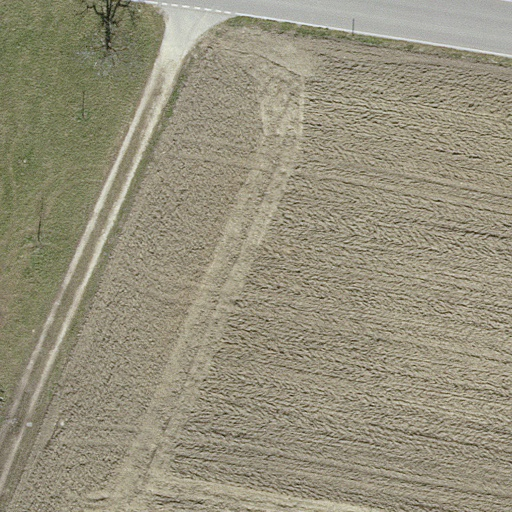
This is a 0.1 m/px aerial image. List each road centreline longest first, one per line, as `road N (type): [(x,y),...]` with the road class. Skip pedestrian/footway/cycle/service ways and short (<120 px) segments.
road 1 (track): [(0,492),(209,0)]
road 2 (tertiary): [(511,36),(304,0)]
